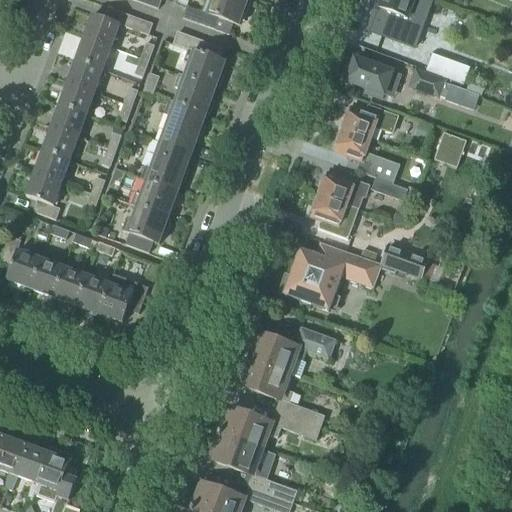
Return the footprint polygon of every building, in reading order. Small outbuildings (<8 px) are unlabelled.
[(160,0),(138,0),(137,4),(158,12),(162,0),(160,0)] [(248,2),(242,0),(212,0),(211,4),(206,3),(202,15),(187,9),(182,21),(229,38),(233,26),(238,28),(243,17),(245,18),(250,4),(248,3),(248,2)] [(424,12),(428,2),(422,0),(376,0),(374,9),(372,15),(369,21),(367,26),(365,32),(368,34),(388,41),(414,50),(428,13),(424,12)] [(92,18),(84,39),(111,50),(119,28),(148,38),(152,27),(107,10),(103,22),(92,18)] [(188,66),(183,79),(183,80),(215,92),(216,91),(218,92),(223,78),(221,77),(225,66),(219,63),(223,52),(177,35),(173,47),(188,52),(183,64),(188,66)] [(84,39),(75,63),(102,74),(111,50),(84,39)] [(146,46),(140,61),(148,64),(154,49),(146,46)] [(433,55),(428,71),(463,82),(468,67),(433,55)] [(148,64),(140,61),(134,77),(142,80),(148,64)] [(364,95),(382,102),(387,88),(396,91),(400,79),(391,75),(354,62),(353,65),(349,64),(343,80),(347,82),(346,85),(365,92),(364,95)] [(75,63),(67,85),(94,96),(102,74),(75,63)] [(410,89),(438,99),(444,84),(416,74),(410,89)] [(150,77),(143,95),(152,98),(159,80),(150,77)] [(179,92),(174,105),(206,118),(206,116),(209,117),(214,104),(211,103),(215,92),(183,80),(183,79),(178,78),(174,90),(179,92)] [(67,85),(59,108),(86,118),(94,96),(67,85)] [(129,91),(123,106),(132,109),(137,94),(129,91)] [(169,118),(159,145),(192,156),(197,142),(199,143),(204,129),(202,128),(206,118),(174,105),(169,104),(165,116),(169,118)] [(132,109),(123,106),(118,122),(126,125),(132,109)] [(59,108),(50,132),(77,142),(86,118),(59,108)] [(343,130),(342,133),(370,143),(375,130),(392,136),(397,120),(379,114),(377,121),(349,111),(346,122),(344,121),(341,129),(343,130)] [(50,132),(42,154),(69,164),(77,142),(50,132)] [(370,143),(342,133),(341,136),(339,135),(336,143),(338,144),(334,154),(370,167),(366,178),(376,181),(392,187),(399,168),(365,156),(370,143)] [(113,136),(106,153),(115,156),(121,139),(113,136)] [(145,170),(141,181),(178,195),(182,184),(184,185),(189,171),(187,170),(192,156),(159,145),(150,171),(145,170)] [(115,156),(106,153),(101,167),(110,170),(115,156)] [(42,154),(34,176),(61,186),(69,164),(42,154)] [(115,172),(109,190),(117,193),(124,175),(115,172)] [(61,186),(34,176),(25,199),(37,203),(33,215),(55,223),(60,212),(53,209),(61,186)] [(319,195),(318,198),(358,213),(362,200),(364,201),(368,189),(342,180),(341,182),(326,177),(322,187),(320,186),(317,194),(319,195)] [(96,181),(91,196),(99,200),(105,184),(96,181)] [(131,208),(136,210),(168,221),(172,210),(175,211),(180,197),(177,196),(178,195),(141,181),(140,182),(145,184),(140,197),(135,195),(131,208)] [(392,187),(376,181),(371,193),(403,204),(407,193),(392,188),(392,187)] [(99,200),(91,196),(85,212),(93,215),(99,200)] [(358,213),(318,198),(317,201),(315,200),(312,208),(314,209),(311,220),(320,223),(317,232),(347,242),(358,213)] [(168,221),(136,210),(131,223),(126,221),(122,234),(129,236),(125,248),(149,256),(153,245),(159,247),(163,236),(165,236),(170,223),(168,222),(168,221)] [(69,234),(53,228),(50,237),(66,243),(69,234)] [(98,229),(95,237),(106,240),(108,232),(98,229)] [(90,247),(97,249),(99,245),(76,237),(73,245),(89,251),(90,247)] [(6,283),(30,292),(41,262),(17,253),(20,244),(9,240),(0,263),(0,266),(11,270),(6,283)] [(99,245),(97,249),(96,254),(111,260),(115,251),(99,245)] [(388,249),(381,267),(420,281),(427,263),(388,249)] [(283,298),(329,315),(345,268),(299,252),(290,279),(285,277),(278,295),(283,297),(283,298)] [(356,259),(348,283),(373,293),(382,268),(356,259)] [(30,292),(54,301),(65,271),(41,262),(30,292)] [(54,301),(77,309),(88,280),(65,271),(54,301)] [(77,309),(100,318),(111,288),(88,280),(77,309)] [(111,288),(100,318),(122,326),(127,313),(138,317),(148,291),(127,283),(124,293),(111,288)] [(246,359),(245,362),(288,377),(300,381),(305,366),(302,365),(306,355),(328,363),(336,343),(301,331),(301,330),(296,343),(299,345),(297,350),(257,336),(248,360),(246,359)] [(283,405),(279,416),(320,430),(325,419),(289,406),(293,396),(283,392),(288,377),(245,362),(244,364),(246,364),(238,388),(283,405)] [(219,434),(218,436),(261,452),(267,438),(277,441),(281,431),(316,443),(320,430),(279,416),(275,427),(230,411),(221,435),(219,434)] [(261,452),(218,436),(217,439),(219,440),(210,464),(252,479),(252,478),(256,479),(252,491),(293,506),(297,494),(259,480),(263,470),(256,467),(261,452)] [(0,472),(9,476),(14,477),(25,448),(3,439),(0,446),(0,472)] [(17,479),(32,484),(36,486),(48,456),(25,448),(14,477),(9,476),(5,491),(12,494),(17,479)] [(36,486),(32,484),(27,499),(35,502),(37,495),(42,497),(45,489),(59,494),(70,464),(48,456),(36,486)] [(191,509),(191,511),(192,511),(239,511),(243,501),(202,486),(193,510),(191,509)] [(361,490),(357,502),(375,508),(380,497),(361,490)] [(290,511),(293,506),(252,491),(247,504),(270,511),(290,511)] [(64,511),(68,502),(57,498),(51,511),(64,511)]
